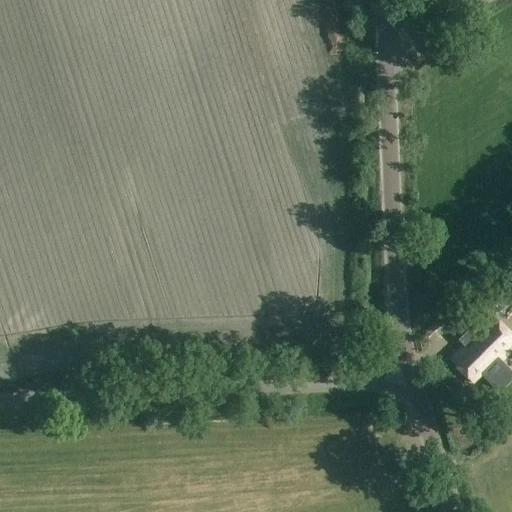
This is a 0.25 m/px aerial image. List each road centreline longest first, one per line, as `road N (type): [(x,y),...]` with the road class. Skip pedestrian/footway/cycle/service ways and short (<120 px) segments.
road 1 (unclassified): [(0,402),(361,384)]
road 2 (tertiary): [(402,331),(383,56)]
